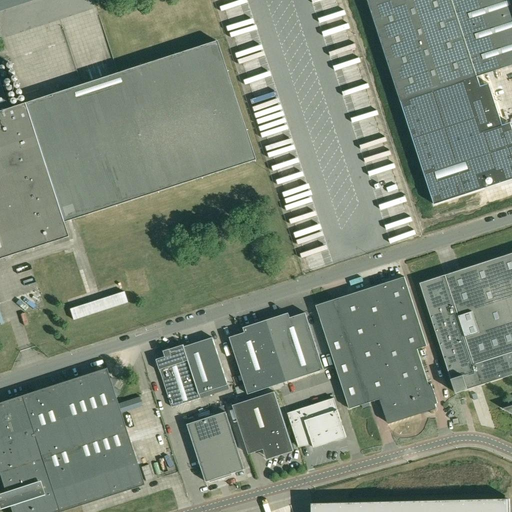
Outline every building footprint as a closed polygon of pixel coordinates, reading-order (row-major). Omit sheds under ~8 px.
[(511,0),(367,0),(434,205),(511,179),(511,127),(510,123),(503,125),(489,84),(481,86),(477,76),(511,65),(511,0)] [(0,258),(67,236),(63,222),(74,218),(255,159),(216,40),(117,72),(8,108),(0,82),(0,258)] [(511,374),(511,405),(502,408),(511,413),(511,253),(460,270),(444,275),(420,283),(455,393),(511,374)] [(387,423),(436,407),(435,404),(437,403),(431,384),(429,385),(417,349),(427,346),(404,276),(316,305),(349,409),(380,399),(387,423)] [(122,292),(68,309),(71,321),(126,303),(122,292)] [(288,313),(266,320),(286,382),(324,369),(305,313),(290,318),(288,313)] [(240,334),(229,337),(248,394),(286,382),(266,320),(243,328),(244,331),(240,332),(240,334)] [(184,344),(183,345),(199,394),(211,390),(228,385),(212,337),(184,346),(184,344)] [(166,356),(156,359),(160,370),(172,407),(200,398),(199,394),(183,345),(169,349),(164,351),(166,356)] [(104,370),(0,403),(0,471),(7,493),(9,492),(14,511),(47,511),(57,509),(58,510),(141,483),(115,404),(114,401),(119,391),(113,388),(116,381),(110,378),(108,381),(104,370)] [(232,405),(249,454),(265,449),(268,457),(274,455),(274,457),(294,451),(274,392),(232,405)] [(226,394),(220,396),(222,403),(229,401),(226,394)] [(287,413),(299,447),(302,446),(336,439),(336,440),(346,437),(333,398),(287,413)] [(226,411),(187,424),(200,464),(206,482),(244,469),(226,411)] [(506,511),(506,498),(312,503),(311,511),(506,511)]
